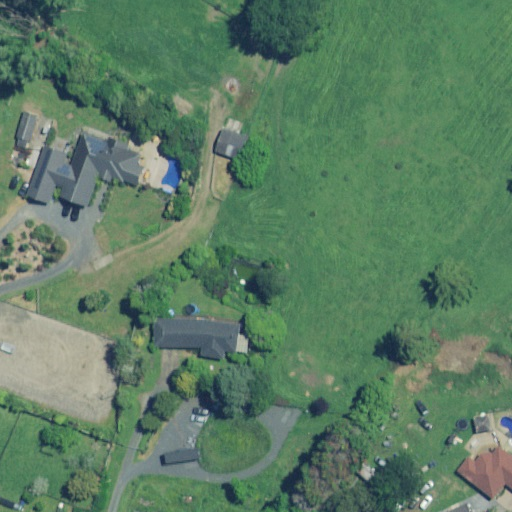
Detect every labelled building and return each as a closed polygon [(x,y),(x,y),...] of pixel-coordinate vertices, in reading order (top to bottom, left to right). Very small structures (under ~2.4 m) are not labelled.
[(42,117),(27,113),(17,145),(32,149),(42,117)] [(245,138),(224,129),(215,151),(236,160),(245,138)] [(86,134),(76,157),(66,153),(70,143),(52,136),(29,195),(48,203),(57,181),(69,186),(65,198),(89,207),(101,176),(112,181),(113,178),(127,183),(128,180),(139,185),(147,165),(141,163),(144,156),(129,150),(132,143),(115,136),(112,144),(86,134)] [(243,322),(156,319),(155,346),(203,348),(203,357),(226,358),(226,352),(249,353),(250,336),(242,336),(243,322)] [(496,412),(475,415),(478,436),(499,433),(496,412)] [(511,455),(500,447),(495,454),(482,453),(476,461),(471,456),(459,472),(495,499),(506,484),(511,488),(511,455)] [(21,505),(3,497),(0,504),(17,511),(21,505)]
